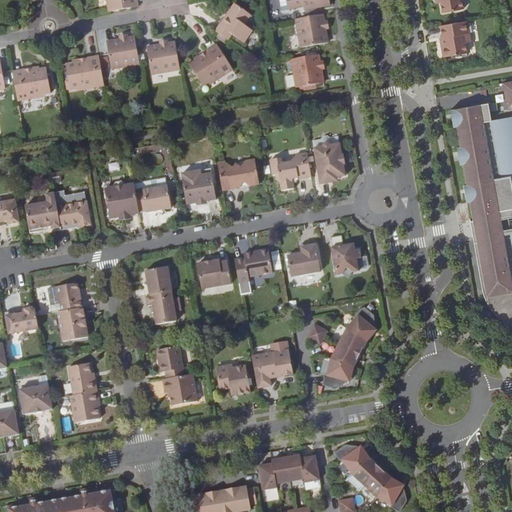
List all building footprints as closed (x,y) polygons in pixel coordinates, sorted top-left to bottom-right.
[(107,0),(109,13),(139,7),(137,0),(109,0),(110,0),(107,0)] [(287,0),(290,10),(311,6),(312,10),(331,6),(329,0),(287,0)] [(462,0),(442,0),(443,2),(442,3),(444,13),(464,9),(462,0)] [(234,5),(225,19),(227,20),(236,6),(234,5)] [(227,20),(225,19),(215,32),(228,41),(233,35),(244,43),(253,32),(244,25),(251,16),(236,6),(227,20)] [(301,49),(329,44),(326,31),(326,29),(324,29),(323,24),(325,24),(325,22),(323,16),(296,21),(301,49)] [(467,21),(441,26),(443,37),(445,46),(442,46),(444,58),(468,53),(466,42),(465,34),(470,33),(467,21)] [(120,40),(106,43),(112,71),(140,66),(135,38),(129,39),(127,39),(127,42),(122,43),(121,40),(120,40)] [(180,71),(175,43),(168,44),(166,45),(167,47),(162,48),(161,46),(160,46),(147,48),(152,76),(180,71)] [(217,45),(216,46),(206,52),(208,55),(202,59),(201,58),(195,62),(190,65),(204,87),(209,83),(221,76),(223,78),(233,71),(217,45)] [(296,89),(324,84),(322,71),(321,69),(319,70),(318,65),(320,64),(320,62),(319,56),(291,61),(296,89)] [(79,63),(73,64),(66,65),(71,90),(78,89),(91,86),(92,89),(104,87),(99,57),(86,59),(87,63),(79,64),(79,63)] [(46,69),(39,70),(32,71),(33,73),(25,74),(24,70),(12,72),(17,102),(30,100),(30,97),(43,95),(50,94),(46,69)] [(211,86),(223,78),(221,76),(209,83),(211,86)] [(511,235),(492,239),(488,212),(511,208),(511,151),(506,118),(496,120),(492,120),(489,103),(476,105),(477,109),(472,110),(472,106),(451,109),(454,128),(458,127),(462,146),(457,147),(460,164),(465,164),(468,183),(464,184),(467,202),(471,202),(474,217),(477,235),(473,235),(483,292),(484,297),(486,304),(491,313),(493,316),(500,323),(502,325),(510,330),(511,330),(511,235)] [(311,140),(312,147),(319,146),(322,142),(326,141),(329,144),(337,143),(336,135),(329,137),(325,133),(321,134),(319,138),(311,140)] [(319,146),(312,147),(318,183),(328,181),(327,178),(335,176),(343,175),(341,163),(338,164),(337,155),(339,154),(337,143),(329,144),(326,141),(322,142),(319,146)] [(298,177),(310,175),(306,151),(294,153),(291,157),(290,160),(284,161),(281,159),(280,159),(279,156),(269,158),(272,172),(274,172),(275,178),(280,181),(281,188),(292,186),(291,181),(291,178),(293,176),(295,175),(298,177)] [(217,167),(222,189),(258,183),(254,158),(244,160),(239,166),(234,161),(230,165),(217,167)] [(205,197),(206,200),(216,198),(210,168),(181,172),(186,203),(196,202),(196,199),(205,197)] [(129,215),(139,213),(138,211),(135,189),(134,183),(125,185),(124,182),(121,180),(114,181),(112,184),(113,187),(104,189),(109,218),(119,217),(129,215)] [(135,189),(138,211),(146,210),(146,212),(155,210),(163,209),(171,207),(167,185),(142,190),(142,188),(135,189)] [(54,193),(60,229),(69,228),(69,224),(78,223),(79,226),(90,224),(85,193),(66,196),(65,191),(54,193)] [(52,231),(60,229),(54,193),(45,195),(47,204),(25,207),(29,231),(38,230),(37,227),(44,226),(50,225),(52,231)] [(8,223),(19,221),(15,199),(0,201),(0,220),(7,220),(8,223)] [(511,208),(488,212),(492,239),(511,235),(511,208)] [(350,249),(349,243),(342,244),(340,235),(329,237),(336,278),(344,277),(346,274),(350,274),(353,276),(359,275),(358,269),(362,268),(358,247),(354,248),(350,249)] [(286,254),(290,275),(319,270),(314,241),(299,244),(300,251),(286,254)] [(244,257),(234,259),(238,281),(248,280),(247,276),(273,271),(270,249),(259,251),(259,253),(254,254),(253,252),(243,254),(244,257)] [(271,252),(274,271),(282,269),(279,251),(271,252)] [(211,260),(203,262),(196,263),(200,288),(230,282),(226,260),(219,262),(219,259),(211,260)] [(145,287),(147,295),(170,291),(166,267),(145,270),(147,279),(148,287),(145,287)] [(346,274),(344,277),(349,283),(353,276),(350,274),(346,274)] [(61,310),(82,306),(80,294),(78,295),(77,292),(80,291),(78,282),(55,286),(58,303),(60,302),(61,310)] [(170,291),(147,295),(148,305),(151,304),(154,304),(155,312),(152,312),(150,315),(151,322),(155,325),(176,321),(174,310),(181,309),(179,297),(172,298),(170,291)] [(357,314),(347,327),(366,340),(372,332),(371,331),(374,327),(373,327),(374,325),(372,313),(362,304),(355,313),(357,314)] [(8,333),(38,328),(36,315),(35,306),(22,308),(22,309),(23,313),(15,314),(14,311),(13,309),(4,311),(8,333)] [(87,336),(82,306),(61,310),(58,311),(63,340),(87,336)] [(326,331),(313,324),(310,330),(323,337),(324,335),(326,331)] [(366,340),(347,327),(338,343),(360,353),(366,340)] [(306,337),(308,338),(320,344),(323,337),(310,330),(306,337)] [(338,343),(331,358),(353,367),(360,353),(338,343)] [(164,370),(165,378),(185,375),(184,367),(180,368),(177,345),(156,349),(158,359),(160,359),(161,363),(159,363),(160,371),(164,370)] [(251,353),(257,386),(271,384),(269,376),(278,375),(278,373),(282,372),(282,374),(293,372),(288,347),(251,353)] [(353,367),(331,358),(326,374),(324,373),(321,384),(334,387),(346,381),(346,379),(347,379),(348,375),(351,376),(353,367)] [(234,385),(236,393),(250,391),(244,361),(215,366),(219,388),(230,386),(234,385)] [(72,393),(97,389),(95,377),(91,377),(91,373),(89,364),(68,367),(72,393)] [(165,378),(163,379),(165,392),(168,391),(171,391),(172,396),(173,405),(198,400),(193,373),(185,375),(165,378)] [(41,411),(53,409),(51,399),(49,385),(19,390),(24,414),(35,412),(34,410),(41,409),(41,411)] [(100,398),(97,389),(72,393),(71,395),(76,423),(100,418),(98,406),(97,399),(100,398)] [(0,411),(0,419),(3,436),(20,434),(15,408),(0,411)] [(69,418),(61,419),(64,433),(72,432),(69,418)] [(352,474),(369,459),(364,450),(362,452),(359,448),(358,447),(346,446),(335,453),(341,462),(344,461),(352,474)] [(301,462),(301,458),(286,461),(291,484),(305,481),(301,462)] [(320,483),(316,459),(301,462),(305,481),(305,485),(320,483)] [(381,468),(369,459),(352,474),(365,486),(381,468)] [(291,484),(286,461),(272,463),(273,467),(276,487),(291,484)] [(273,467),(258,469),(263,493),(277,490),(276,487),(273,467)] [(392,478),(381,468),(365,486),(378,497),(392,478)] [(400,483),(392,478),(378,497),(392,505),(391,507),(399,511),(406,501),(404,489),(403,488),(399,485),(400,483)] [(89,497),(112,493),(111,488),(88,492),(89,497)] [(205,497),(198,499),(191,500),(192,511),(250,511),(249,506),(257,504),(254,489),(247,490),(240,491),(239,488),(232,490),(232,491),(225,492),(225,495),(219,496),(219,493),(217,494),(216,492),(204,495),(205,497)] [(8,511),(115,511),(112,493),(89,497),(88,492),(88,490),(79,491),(80,498),(37,505),(36,499),(29,500),(30,502),(31,506),(8,510),(8,511)] [(353,499),(339,501),(340,509),(355,506),(353,499)] [(7,506),(8,510),(31,506),(30,502),(7,506)]
